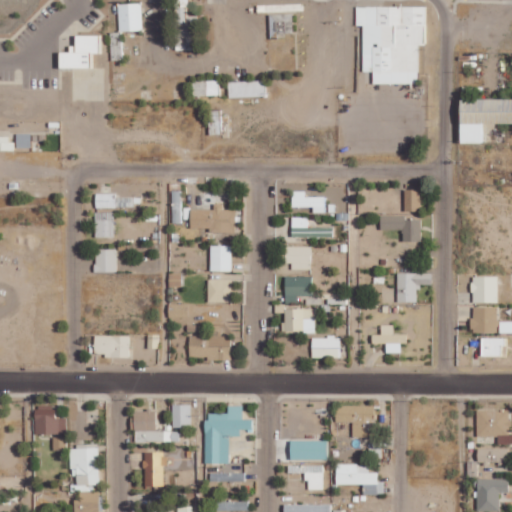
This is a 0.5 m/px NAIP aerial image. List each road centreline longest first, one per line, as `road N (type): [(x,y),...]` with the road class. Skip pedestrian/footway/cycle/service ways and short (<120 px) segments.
road 1 (residential): [(0,382),(511,384)]
road 2 (residential): [(447,170),(76,173)]
road 3 (residential): [(447,384),(447,170)]
road 4 (residential): [(258,383),(261,171)]
road 5 (residential): [(75,383),(76,173)]
road 6 (residential): [(434,0),(445,20),(447,170)]
road 7 (residential): [(266,511),(266,407),(258,383)]
road 8 (residential): [(115,383),(116,511)]
road 9 (residential): [(399,511),(400,384)]
